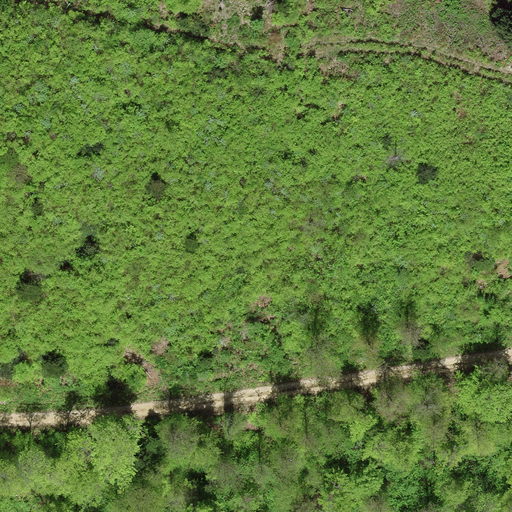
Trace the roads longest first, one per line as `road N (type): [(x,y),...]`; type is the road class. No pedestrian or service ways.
road 1 (track): [(511,353),(103,415),(0,419)]
road 2 (track): [(511,77),(384,46),(228,47),(8,0)]
